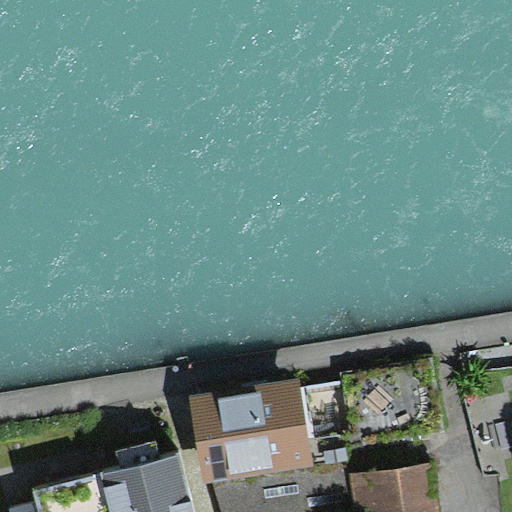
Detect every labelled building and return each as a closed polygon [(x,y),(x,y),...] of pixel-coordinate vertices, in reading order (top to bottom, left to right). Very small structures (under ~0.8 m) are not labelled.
[(431,352),(342,369),(356,443),(446,425),(431,352)] [(312,458),(298,371),(189,389),(203,476),(210,474),(312,458)] [(195,511),(175,436),(158,441),(155,429),(0,470),(0,480),(8,511),(195,511)] [(441,511),(432,455),(419,457),(416,441),(347,452),(357,511),(441,511)] [(210,474),(221,511),(357,511),(347,452),(312,458),(210,474)]
